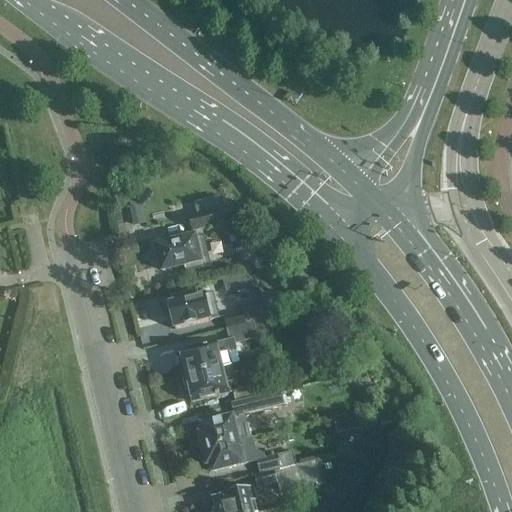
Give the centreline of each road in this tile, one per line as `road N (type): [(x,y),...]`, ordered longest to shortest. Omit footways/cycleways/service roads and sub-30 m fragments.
road 1 (primary): [(24,0),(253,157),(336,230)]
road 2 (primary): [(336,230),(421,342),(501,511)]
road 3 (primary): [(368,198),(302,136),(116,0)]
road 4 (unclassified): [(72,252),(132,511)]
road 5 (primary): [(511,403),(449,294),(368,198)]
road 6 (secondary): [(368,198),(401,154),(458,0)]
